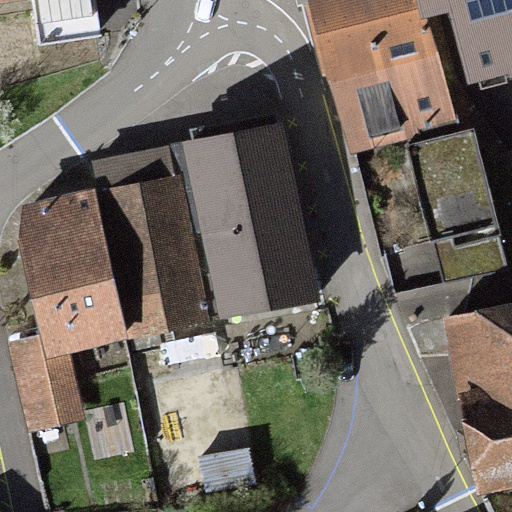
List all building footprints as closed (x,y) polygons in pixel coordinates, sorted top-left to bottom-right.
[(511,0),(319,0),(360,157),(460,131),(426,0),(450,0),(470,77),(511,65),(511,0)] [(289,117),(193,133),(220,292),(315,276),(289,117)] [(174,149),(106,161),(113,194),(136,318),(204,306),(174,149)] [(113,194),(40,210),(69,341),(138,326),(136,318),(113,194)] [(511,305),(457,313),(479,480),(511,475),(511,305)]
